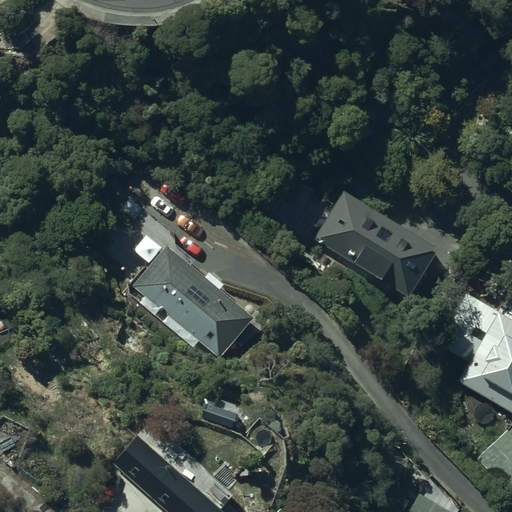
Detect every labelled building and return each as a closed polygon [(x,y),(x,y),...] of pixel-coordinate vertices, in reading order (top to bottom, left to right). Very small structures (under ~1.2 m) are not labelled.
[(381,283),(409,301),(436,254),(400,233),(403,228),(382,216),(380,219),(344,194),(313,241),(354,267),(354,268),(380,285),(381,283)] [(204,283),(165,251),(133,290),(219,360),(253,322),(217,294),(222,288),(208,277),(204,283)] [(468,296),(437,344),(469,364),(457,383),(511,417),(511,314),(503,308),(498,315),(468,296)] [(511,437),(508,433),(479,459),(511,497),(511,495),(511,437)] [(440,511),(417,498),(408,511),(440,511)]
